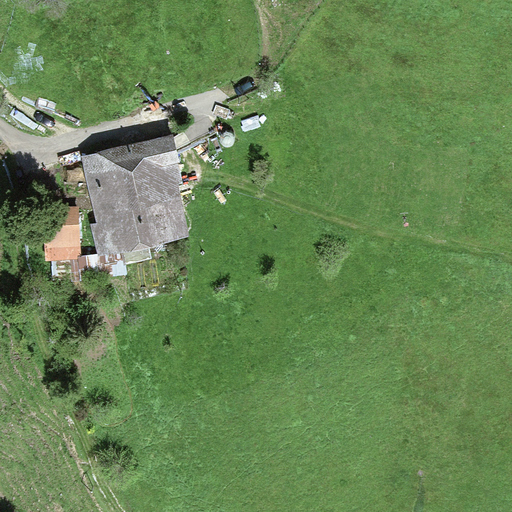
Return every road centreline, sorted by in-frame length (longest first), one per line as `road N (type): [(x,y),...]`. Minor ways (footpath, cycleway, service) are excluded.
road 1 (track): [(511,259),(348,222),(205,172),(173,113)]
road 2 (unclassified): [(0,128),(29,149),(49,150),(227,95)]
